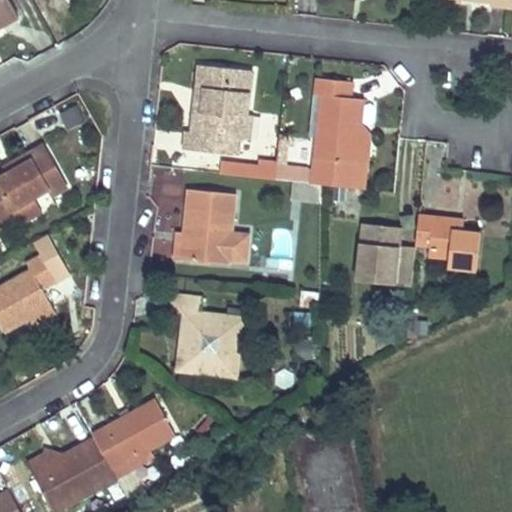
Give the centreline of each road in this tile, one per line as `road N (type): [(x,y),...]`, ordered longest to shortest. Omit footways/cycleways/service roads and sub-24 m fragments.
road 1 (residential): [(142,20),(109,323),(85,370),(0,422)]
road 2 (residential): [(142,20),(0,94)]
